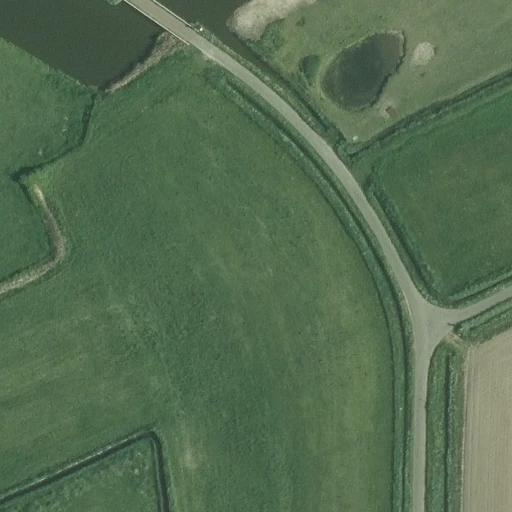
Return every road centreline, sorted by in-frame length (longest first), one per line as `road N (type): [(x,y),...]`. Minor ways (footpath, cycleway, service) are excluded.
road 1 (unclassified): [(423,331),(387,247),(333,158),(276,102),(136,0)]
road 2 (unclassified): [(418,511),(423,331)]
